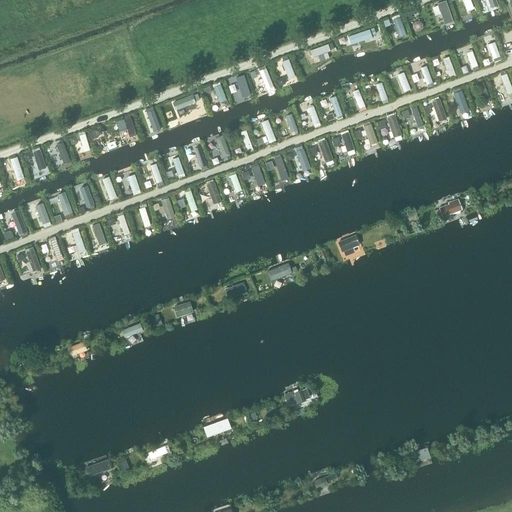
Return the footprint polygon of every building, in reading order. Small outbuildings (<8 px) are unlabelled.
[(462,210),(459,202),(438,209),(441,217),(462,210)] [(359,246),(355,236),(338,243),(342,253),(359,246)] [(292,274),(288,264),(267,272),(270,283),(292,274)] [(246,293),(242,283),(224,290),(228,299),(246,293)] [(176,318),(181,316),(191,313),(188,304),(173,309),(176,318)] [(121,330),(125,338),(137,332),(133,324),(121,330)] [(87,351),(84,342),(69,347),(72,359),(77,357),(75,355),(87,351)] [(287,403),(293,401),(297,399),(298,403),(306,400),(301,390),(298,391),(297,389),(284,395),(287,403)] [(203,430),(204,432),(206,437),(228,429),(226,422),(203,430)] [(147,453),(150,460),(170,453),(167,445),(147,453)] [(424,451),(411,455),(413,463),(426,459),(424,451)] [(90,477),(110,469),(107,460),(84,468),(86,474),(88,473),(90,477)] [(335,480),(333,474),(313,481),(316,490),(327,486),(326,483),(335,480)]
